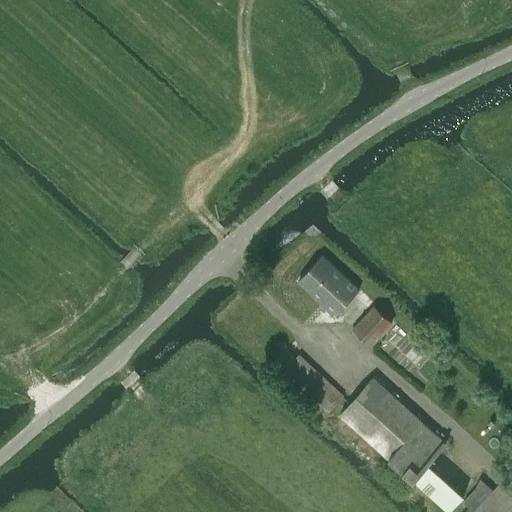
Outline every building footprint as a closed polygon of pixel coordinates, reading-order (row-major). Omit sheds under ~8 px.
[(325,254),(300,279),(338,314),(362,289),(356,283),(360,279),(346,265),(341,269),(325,254)] [(391,324),(376,305),(354,329),(371,345),(391,324)] [(286,349),(274,362),(328,412),(340,399),(295,358),(286,349)] [(374,378),(342,414),(415,479),(430,462),(447,442),(374,378)] [(509,511),(511,509),(511,495),(499,484),(474,511),(509,511)]
